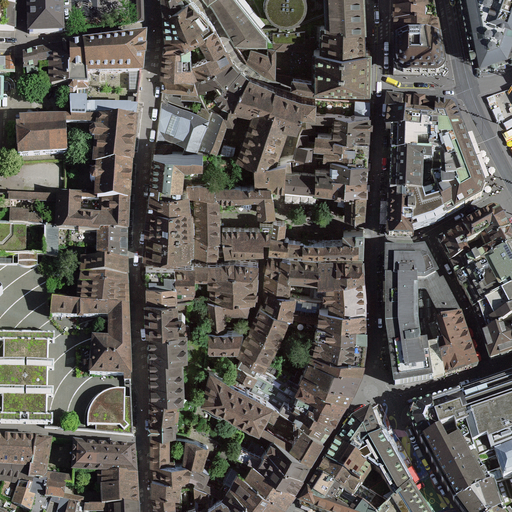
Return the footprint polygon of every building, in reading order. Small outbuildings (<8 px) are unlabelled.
[(28,0),(30,34),(62,33),(61,0),(28,0)] [(143,0),(136,0),(137,6),(138,24),(145,24),(143,0)] [(162,0),(164,12),(166,12),(184,0),(162,0)] [(182,31),(184,31),(185,33),(208,18),(196,5),(191,0),(184,0),(166,12),(164,12),(165,28),(166,37),(169,37),(182,31)] [(321,24),(364,26),(365,26),(363,0),(209,0),(214,6),(223,21),(235,40),(264,40),(271,40),(273,40),(306,40),(307,40),(309,40),(310,24),(321,24)] [(511,0),(462,0),(473,59),(473,60),(473,61),(473,62),(474,63),(474,64),(475,64),(476,65),(477,65),(478,65),(479,64),(480,63),(488,60),(509,53),(510,53),(511,54),(511,53),(511,0)] [(394,13),(395,13),(434,14),(435,14),(433,7),(432,2),(394,1),(394,10),(394,13)] [(15,6),(0,5),(0,29),(14,30),(15,6)] [(435,15),(434,14),(395,13),(394,14),(394,15),(394,19),(394,20),(394,23),(394,24),(394,25),(393,30),(393,31),(393,32),(393,34),(393,35),(393,39),(393,40),(395,40),(439,39),(439,38),(439,37),(438,34),(438,33),(437,26),(437,25),(436,24),(436,20),(435,19),(435,18),(435,16),(435,15)] [(208,18),(185,33),(184,31),(182,31),(169,37),(166,37),(165,44),(165,50),(182,45),(189,41),(198,37),(214,26),(211,22),(208,18)] [(314,48),(314,49),(365,50),(365,45),(364,26),(321,24),(310,24),(309,40),(307,40),(307,48),(314,48)] [(193,78),(193,79),(194,79),(194,77),(231,60),(231,59),(226,49),(217,31),(214,26),(198,37),(208,55),(191,64),(192,75),(191,75),(192,77),(192,78),(193,78)] [(105,73),(141,73),(144,38),(70,47),(70,69),(68,69),(69,83),(69,86),(70,86),(71,119),(100,119),(135,120),(138,99),(129,99),(128,104),(128,109),(104,108),(86,108),(86,89),(87,81),(87,73),(100,73),(100,75),(103,75),(105,75),(105,73)] [(439,39),(395,40),(395,65),(395,76),(446,76),(443,60),(439,39)] [(370,50),(365,50),(314,49),(313,79),(274,74),(274,49),(307,49),(307,48),(307,40),(306,40),(273,40),(271,40),(273,48),(269,48),(269,55),(251,49),(246,62),(258,70),(265,75),(302,88),(369,89),(370,89),(370,87),(369,87),(370,76),(370,73),(370,70),(370,65),(370,63),(370,50)] [(189,41),(182,45),(165,50),(163,67),(163,76),(191,75),(192,75),(191,64),(189,41)] [(70,47),(39,51),(23,55),(25,82),(31,88),(40,88),(39,70),(51,69),(51,87),(69,86),(69,83),(68,69),(70,69),(70,47)] [(6,72),(15,72),(15,57),(6,57),(6,72)] [(205,104),(206,105),(215,96),(240,69),(236,65),(231,60),(194,77),(194,79),(197,90),(202,98),(205,104)] [(218,99),(222,104),(223,104),(221,113),(227,116),(230,106),(232,106),(248,76),(244,73),(240,69),(215,96),(218,99)] [(196,153),(203,154),(215,154),(226,122),(233,125),(237,108),(253,111),(238,158),(252,159),(273,159),(274,158),(285,124),(296,126),(297,123),(301,124),(302,124),(306,124),(307,110),(313,111),(314,96),(306,95),(303,95),(275,86),(256,79),(248,76),(232,106),(230,106),(227,116),(221,113),(211,110),(196,153)] [(197,90),(194,79),(193,79),(163,77),(162,86),(161,89),(182,90),(181,98),(201,99),(202,98),(197,90)] [(218,99),(215,96),(206,105),(209,109),(218,99)] [(369,100),(314,96),(313,111),(369,114),(369,113),(369,109),(369,102),(369,100)] [(183,152),(183,153),(196,153),(211,110),(209,109),(206,105),(205,104),(204,104),(203,104),(200,110),(198,110),(197,114),(168,104),(162,102),(160,101),(155,143),(154,148),(154,153),(171,153),(171,144),(172,141),(185,145),(183,152)] [(401,115),(403,105),(393,103),(391,103),(389,102),(389,104),(388,112),(401,115)] [(435,119),(435,107),(418,106),(403,105),(401,115),(414,117),(435,119)] [(386,129),(392,131),(405,132),(420,135),(422,126),(439,128),(450,129),(462,127),(455,111),(453,109),(451,108),(435,107),(435,119),(414,117),(401,115),(388,112),(387,121),(386,129)] [(369,129),(369,114),(313,111),(307,110),(306,124),(302,124),(301,131),(308,132),(314,132),(314,118),(334,119),(333,134),(334,134),(334,136),(346,137),(368,138),(369,129)] [(100,119),(71,119),(20,120),(20,126),(16,126),(18,156),(67,153),(66,124),(99,126),(100,119)] [(99,166),(130,164),(131,158),(135,120),(100,119),(99,126),(99,131),(94,130),(90,133),(89,138),(92,141),(98,142),(95,166),(99,166)] [(422,126),(420,135),(405,132),(392,131),(392,150),(391,155),(403,155),(403,154),(405,155),(432,156),(431,177),(453,176),(456,182),(455,183),(465,208),(468,206),(481,198),(483,193),(485,188),(477,167),(466,140),(462,127),(450,129),(439,128),(422,126)] [(333,134),(318,133),(317,140),(307,140),(308,132),(301,131),(297,143),(312,144),(324,145),(328,145),(329,146),(331,147),(367,150),(367,144),(368,138),(346,137),(334,136),(334,134),(333,134)] [(367,150),(331,147),(329,146),(328,145),(324,145),(324,152),(317,152),(312,145),(312,144),(297,143),(294,154),(322,155),(367,160),(367,157),(367,150)] [(183,162),(203,162),(203,154),(196,153),(183,153),(171,153),(154,153),(152,169),(151,180),(174,182),(181,183),(183,162)] [(294,154),(292,155),(293,166),(316,168),(316,167),(333,168),(332,173),(343,173),(346,173),(346,172),(366,175),(366,174),(366,169),(367,160),(322,155),(294,154)] [(391,155),(391,156),(391,169),(390,194),(406,195),(421,195),(421,182),(427,182),(431,178),(431,177),(432,156),(405,155),(403,154),(403,155),(391,155)] [(273,159),(252,159),(253,183),(270,182),(271,184),(281,185),(284,186),(285,169),(285,165),(291,164),(290,156),(274,158),(273,159)] [(101,199),(128,201),(128,192),(130,164),(99,166),(99,174),(95,173),(91,175),(90,179),(92,182),(98,184),(97,199),(101,199)] [(316,167),(316,168),(316,171),(315,188),(320,189),(331,190),(332,173),(333,168),(316,167)] [(315,188),(316,171),(285,169),(284,186),(291,186),(315,188)] [(366,175),(346,172),(346,173),(345,181),(365,182),(366,178),(366,175)] [(343,173),(332,173),(331,190),(334,190),(346,192),(347,190),(365,191),(366,191),(366,189),(366,182),(365,182),(345,181),(346,173),(343,173)] [(421,195),(437,191),(446,218),(449,216),(465,208),(455,183),(456,182),(453,176),(431,177),(431,178),(427,182),(421,182),(421,195)] [(187,189),(173,190),(174,182),(151,180),(150,194),(149,206),(189,205),(188,195),(187,189)] [(258,200),(259,212),(274,211),(271,184),(270,182),(253,183),(240,184),(240,185),(215,185),(215,194),(218,194),(218,195),(229,196),(229,202),(236,202),(244,201),(246,203),(249,203),(251,201),(258,200)] [(215,194),(215,185),(215,184),(187,185),(187,189),(188,195),(194,195),(194,194),(215,194)] [(365,199),(365,191),(347,190),(346,192),(346,203),(346,215),(347,216),(363,215),(364,214),(365,199)] [(443,220),(446,218),(437,191),(421,195),(406,195),(406,201),(407,207),(408,215),(414,216),(412,232),(430,226),(435,224),(443,220)] [(58,204),(58,197),(10,194),(10,201),(58,204)] [(194,194),(194,195),(197,221),(196,231),(195,236),(217,238),(217,239),(219,239),(219,221),(218,195),(218,194),(215,194),(194,194)] [(394,235),(395,236),(397,236),(400,236),(403,236),(406,236),(408,236),(412,236),(413,237),(413,236),(412,232),(414,216),(408,215),(407,207),(406,201),(406,195),(390,194),(389,202),(389,204),(387,204),(387,209),(387,213),(389,213),(389,217),(388,227),(388,229),(388,230),(387,231),(387,234),(389,237),(392,237),(394,235)] [(99,231),(127,231),(128,208),(128,205),(128,201),(101,199),(100,217),(79,215),(80,198),(58,197),(58,204),(56,228),(58,228),(58,230),(99,234),(99,231)] [(146,229),(190,231),(189,205),(149,206),(147,219),(146,227),(146,229)] [(10,211),(9,225),(25,226),(42,227),(43,217),(28,216),(29,213),(10,211)] [(504,222),(501,217),(499,218),(496,211),(489,215),(488,213),(480,218),(481,220),(476,223),(471,226),(465,229),(463,230),(475,251),(508,234),(504,226),(506,225),(504,222)] [(270,239),(269,250),(277,250),(287,250),(288,239),(288,237),(287,237),(283,236),(283,231),(285,220),(280,220),(273,219),(273,221),(270,239)] [(270,239),(273,221),(266,221),(260,221),(260,227),(234,227),(222,227),(222,239),(223,239),(224,248),(217,248),(216,256),(217,256),(237,254),(263,251),(263,239),(266,239),(270,239)] [(9,225),(0,224),(0,254),(18,255),(24,256),(25,226),(9,225)] [(97,262),(126,263),(126,253),(127,231),(99,231),(99,234),(58,230),(58,228),(56,228),(45,227),(45,256),(57,258),(58,249),(87,250),(90,247),(97,247),(97,262)] [(144,257),(190,254),(190,231),(146,229),(145,246),(144,257)] [(323,251),(362,251),(363,244),(363,229),(343,230),(344,239),(324,239),(323,251)] [(442,248),(450,264),(475,251),(463,230),(465,229),(464,229),(460,229),(458,231),(455,232),(454,235),(446,239),(444,241),(441,242),(440,245),(442,248)] [(511,237),(509,237),(508,234),(475,251),(450,264),(454,273),(454,274),(455,277),(457,277),(511,248),(511,237)] [(195,236),(194,236),(194,239),(195,239),(195,254),(203,255),(216,256),(217,248),(217,239),(217,238),(195,236)] [(303,250),(303,240),(295,239),(288,238),(288,237),(288,239),(287,250),(290,250),(303,250)] [(319,240),(304,240),(303,240),(303,250),(306,250),(323,251),(324,239),(319,240)] [(466,294),(474,310),(511,289),(511,248),(457,277),(457,278),(457,281),(460,286),(461,287),(462,287),(464,291),(466,294)] [(435,276),(423,253),(403,254),(388,254),(387,270),(387,281),(425,282),(435,276)] [(38,256),(24,256),(18,255),(18,265),(30,268),(37,266),(38,256)] [(274,273),(285,275),(288,275),(290,255),(272,255),(269,255),(268,263),(267,268),(266,270),(274,272),(274,273)] [(290,255),(288,275),(290,275),(290,276),(299,277),(318,279),(318,278),(319,257),(303,256),(290,255)] [(363,273),(363,266),(337,268),(337,256),(336,256),(332,257),(331,279),(363,276),(363,273)] [(337,256),(337,268),(363,266),(362,256),(341,256),(337,256)] [(331,279),(332,257),(323,257),(319,257),(318,278),(331,279)] [(221,272),(226,272),(236,272),(235,259),(226,260),(221,261),(221,272)] [(257,272),(258,261),(259,259),(257,259),(243,259),(235,259),(236,272),(257,272)] [(82,275),(127,278),(127,274),(126,263),(97,262),(83,261),(82,275)] [(194,262),(194,273),(195,273),(207,273),(208,261),(198,262),(194,262)] [(208,261),(207,273),(221,272),(221,261),(212,261),(208,261)] [(194,284),(195,284),(195,274),(195,273),(194,273),(194,262),(180,263),(174,263),(175,281),(175,286),(194,284)] [(146,269),(147,283),(175,281),(174,263),(146,266),(146,269)] [(272,292),(282,293),(285,275),(274,273),(274,272),(266,270),(265,289),(264,294),(267,294),(272,292)] [(195,274),(209,273),(209,284),(211,284),(211,283),(256,284),(256,282),(257,272),(236,272),(226,272),(221,272),(207,273),(195,273),(195,274)] [(102,286),(127,288),(127,285),(127,278),(82,275),(80,284),(102,285),(102,286)] [(318,278),(318,279),(299,277),(297,295),(321,298),(365,296),(364,290),(363,276),(331,279),(318,278)] [(429,326),(460,315),(459,315),(453,302),(444,286),(442,282),(439,284),(435,276),(425,282),(387,281),(387,319),(387,327),(395,386),(411,383),(431,380),(428,357),(427,346),(435,344),(429,326)] [(147,286),(147,299),(190,298),(193,298),(194,284),(175,286),(175,281),(147,283),(147,286)] [(254,297),(256,284),(211,283),(211,284),(211,298),(211,299),(249,300),(249,301),(253,302),(254,297)] [(52,301),(128,308),(128,304),(127,288),(102,286),(102,285),(80,284),(79,299),(49,296),(49,301),(52,301)] [(480,332),(481,333),(482,334),(508,322),(511,320),(511,289),(474,310),(475,315),(480,327),(479,329),(480,332)] [(0,395),(2,396),(2,415),(0,414),(0,423),(53,424),(53,416),(47,416),(47,397),(53,397),(54,389),(48,389),(48,370),(54,370),(54,362),(48,362),(49,343),(55,343),(55,335),(0,333),(0,341),(3,342),(3,361),(0,360),(0,296),(3,293),(0,290),(0,395)] [(291,315),(295,294),(282,293),(272,292),(267,294),(264,303),(263,305),(288,314),(291,315)] [(321,298),(297,295),(295,294),(291,315),(318,321),(318,320),(319,307),(320,307),(320,306),(321,298)] [(365,305),(365,296),(321,298),(320,306),(365,309),(365,305)] [(148,330),(186,328),(188,328),(190,298),(147,299),(147,307),(148,330)] [(211,298),(206,298),(209,330),(225,328),(224,310),(246,310),(247,308),(249,301),(249,300),(211,299),(211,298)] [(124,376),(124,382),(131,383),(130,362),(128,308),(52,301),(50,316),(110,317),(109,340),(93,338),(90,374),(124,376)] [(257,311),(285,321),(288,314),(263,305),(261,304),(259,309),(257,311)] [(319,307),(318,320),(318,321),(366,324),(365,319),(365,309),(320,306),(320,307),(319,307)] [(277,341),(285,321),(257,311),(255,318),(250,328),(251,329),(277,341)] [(453,373),(461,371),(470,367),(473,366),(475,361),(474,358),(471,349),(470,346),(467,337),(466,334),(463,325),(461,318),(460,315),(429,326),(435,344),(438,343),(440,357),(443,376),(444,376),(446,375),(453,373)] [(366,324),(318,321),(316,331),(317,331),(334,334),(366,336),(366,332),(366,324)] [(509,354),(511,353),(511,333),(508,322),(482,334),(491,360),(500,357),(502,358),(505,357),(508,356),(509,354)] [(225,328),(209,330),(208,330),(209,339),(208,346),(209,346),(237,345),(238,341),(243,326),(225,328)] [(149,338),(149,356),(181,355),(186,355),(186,328),(148,330),(149,338)] [(275,347),(274,347),(277,341),(251,329),(248,334),(247,334),(242,343),(238,354),(242,355),(260,365),(286,381),(291,372),(292,373),(292,372),(276,363),(268,359),(272,350),(273,350),(273,349),(274,349),(275,347)] [(316,331),(304,368),(352,385),(360,369),(363,357),(332,354),(334,334),(317,331),(316,331)] [(364,351),(366,336),(334,334),(332,354),(363,357),(364,351)] [(443,376),(440,357),(438,343),(435,344),(427,346),(428,357),(431,380),(433,380),(438,378),(443,376)] [(181,355),(149,356),(150,362),(151,397),(176,399),(182,399),(181,355)] [(339,410),(299,389),(286,381),(260,365),(242,355),(239,361),(238,363),(256,374),(293,397),(334,419),(336,416),(339,410)] [(234,369),(232,371),(252,382),(256,374),(238,363),(234,369)] [(352,385),(304,368),(302,373),(297,370),(295,374),(300,377),(300,378),(304,379),(304,378),(346,398),(348,395),(351,387),(352,385)] [(258,429),(259,426),(264,415),(271,401),(251,390),(236,383),(237,382),(232,380),(232,381),(214,373),(209,372),(208,377),(212,379),(207,398),(206,405),(244,422),(243,423),(257,430),(258,429)] [(511,373),(502,376),(443,396),(430,401),(440,430),(443,436),(467,428),(477,461),(500,452),(511,447),(511,373)] [(334,419),(293,397),(256,374),(252,382),(254,384),(283,399),(329,427),(330,425),(334,419)] [(304,378),(304,379),(299,389),(339,410),(341,407),(346,398),(304,378)] [(329,427),(283,399),(254,384),(251,390),(271,401),(279,407),(279,408),(289,414),(322,436),(325,433),(329,427)] [(99,429),(99,433),(133,436),(131,401),(128,401),(125,401),(125,390),(120,390),(120,391),(115,391),(115,390),(113,390),(114,391),(109,392),(109,391),(107,392),(108,393),(103,395),(103,394),(102,395),(102,396),(99,399),(98,398),(97,399),(98,400),(94,403),(93,404),(94,404),(91,408),(90,408),(90,409),(91,410),(89,414),(88,414),(88,415),(89,415),(89,420),(87,420),(87,426),(92,426),(99,426),(99,429)] [(151,397),(151,401),(151,415),(174,417),(176,399),(151,397)] [(415,406),(409,420),(412,425),(420,441),(421,440),(440,430),(430,401),(419,404),(415,406)] [(370,410),(352,420),(336,442),(336,443),(329,456),(326,461),(325,462),(389,506),(410,486),(391,453),(381,435),(380,435),(370,410)] [(276,432),(275,433),(274,437),(310,458),(311,455),(316,448),(322,436),(289,414),(285,420),(292,425),(293,424),(294,428),(298,430),(299,430),(295,435),(292,442),(276,433),(276,432)] [(168,433),(174,434),(174,431),(174,418),(174,417),(151,415),(151,420),(151,431),(151,433),(168,433)] [(511,447),(500,452),(477,461),(467,428),(443,436),(440,430),(421,440),(421,441),(421,443),(422,444),(423,443),(427,451),(426,451),(426,452),(427,453),(428,453),(430,458),(432,460),(431,461),(431,462),(432,463),(433,463),(437,470),(436,470),(437,472),(438,473),(438,472),(442,480),(442,481),(443,482),(447,489),(448,491),(449,492),(453,499),(453,500),(454,501),(455,501),(455,502),(454,502),(476,491),(505,479),(511,477),(511,447)] [(258,429),(257,430),(251,439),(266,448),(302,473),(305,468),(310,458),(274,437),(258,429)] [(151,439),(151,463),(174,463),(174,462),(174,459),(169,459),(168,458),(168,438),(187,440),(184,463),(191,464),(196,441),(195,440),(168,437),(168,433),(151,433),(151,439)] [(0,436),(0,464),(10,465),(12,437),(0,436)] [(31,467),(36,437),(17,437),(12,437),(10,465),(30,468),(30,467),(31,467)] [(44,480),(51,440),(36,437),(31,467),(30,467),(30,468),(28,478),(34,479),(44,480)] [(208,447),(207,445),(201,442),(196,441),(191,464),(201,468),(208,447)] [(74,443),(73,471),(102,473),(136,476),(135,457),(134,449),(74,443)] [(229,464),(235,452),(222,444),(216,456),(229,464)] [(237,453),(252,461),(294,487),(297,482),(302,473),(266,448),(262,454),(259,454),(241,445),(237,453)] [(287,497),(294,487),(252,461),(245,473),(284,501),(287,497)] [(174,462),(174,463),(151,463),(151,466),(152,475),(180,478),(186,477),(191,464),(184,463),(174,462)] [(321,470),(317,476),(318,476),(341,491),(358,502),(359,503),(369,511),(382,511),(389,506),(325,462),(321,470)] [(0,479),(5,481),(0,494),(0,496),(12,503),(19,483),(32,485),(34,479),(28,478),(30,468),(10,465),(0,464),(0,479)] [(263,511),(233,486),(224,481),(219,488),(204,481),(208,471),(201,468),(191,464),(186,477),(187,477),(194,480),(194,483),(194,484),(203,486),(207,487),(210,488),(222,494),(227,497),(233,504),(239,511),(263,511)] [(224,481),(233,486),(263,511),(274,511),(275,511),(284,501),(245,473),(239,470),(239,469),(232,466),(224,481)] [(106,506),(110,506),(137,506),(138,506),(136,483),(136,476),(102,473),(101,487),(98,487),(98,488),(105,488),(106,506)] [(173,493),(177,495),(177,494),(181,494),(181,487),(180,487),(180,489),(178,488),(180,478),(152,475),(152,479),(152,490),(173,493)] [(341,491),(318,476),(309,489),(308,491),(299,504),(311,509),(313,509),(320,511),(369,511),(359,503),(358,502),(341,491)] [(35,496),(30,511),(46,511),(51,503),(60,505),(61,500),(45,497),(47,480),(44,480),(34,479),(32,485),(29,494),(35,496)] [(497,511),(500,511),(510,511),(511,511),(511,499),(505,479),(476,491),(454,502),(461,511),(497,511)] [(45,497),(61,500),(64,482),(47,480),(45,497)] [(19,483),(12,503),(10,509),(15,511),(17,506),(30,511),(35,496),(29,494),(32,485),(19,483)] [(204,511),(202,507),(198,508),(198,499),(203,499),(203,486),(194,484),(194,487),(195,507),(195,508),(196,511),(204,511)] [(426,511),(420,501),(410,486),(389,506),(382,511),(426,511)] [(173,493),(152,490),(153,494),(154,503),(172,503),(173,493)] [(233,511),(230,507),(233,504),(227,497),(222,494),(208,505),(209,505),(211,511),(233,511)] [(66,511),(69,502),(61,500),(60,505),(57,511),(66,511)] [(75,511),(77,504),(69,502),(66,511),(75,511)] [(51,503),(46,511),(57,511),(60,505),(51,503)] [(173,511),(172,503),(154,503),(154,506),(154,511),(173,511)]
